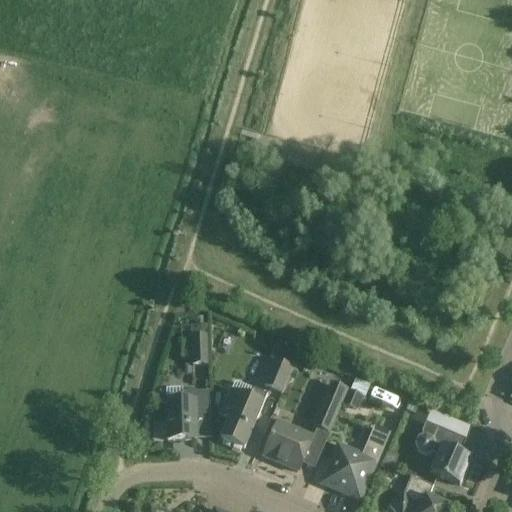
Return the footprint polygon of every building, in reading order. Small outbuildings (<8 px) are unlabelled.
[(314,173),(316,164),(274,153),(271,163),(314,173)] [(208,366),(207,338),(191,339),(192,367),(208,366)] [(292,370),(275,363),(264,388),(281,395),(292,370)] [(267,397),(235,383),(220,418),(229,422),(221,441),(244,451),(267,397)] [(166,403),(167,443),(196,442),(196,421),(210,420),(209,394),(182,394),(182,390),(166,390),(166,403)] [(348,392),(342,407),(358,413),(364,399),(348,392)] [(385,412),(399,418),(405,403),(391,397),(385,412)] [(329,435),(340,408),(334,405),(325,401),(313,429),(329,435)] [(414,416),(418,407),(409,403),(405,412),(414,416)] [(313,439),(278,425),(263,460),(298,474),(313,439)] [(466,443),(426,425),(421,435),(422,438),(418,439),(415,447),(418,455),(426,458),(433,456),(438,457),(430,476),(459,488),(471,461),(460,456),(466,443)] [(389,436),(374,430),(363,460),(338,449),(323,486),(360,501),(375,465),(378,466),(389,436)] [(433,489),(411,480),(404,497),(390,509),(392,511),(449,511),(450,510),(428,500),(433,489)]
